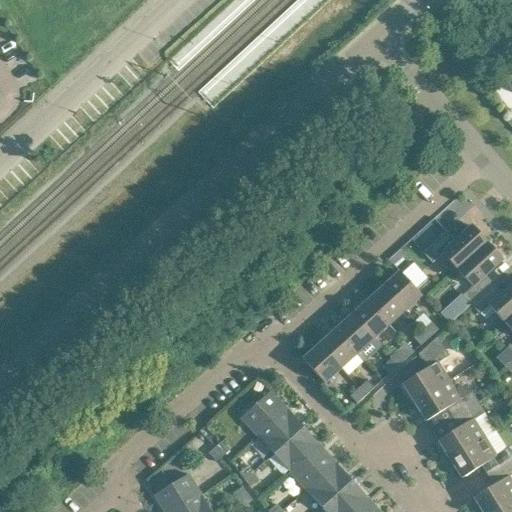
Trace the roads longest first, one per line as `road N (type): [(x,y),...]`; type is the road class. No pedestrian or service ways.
road 1 (residential): [(0,386),(378,38)]
road 2 (residential): [(273,352),(493,160)]
road 3 (residential): [(0,170),(174,0)]
road 4 (residential): [(436,506),(363,447),(273,352)]
road 5 (residential): [(117,483),(126,455),(240,353),(273,352)]
road 6 (residential): [(493,160),(378,38)]
